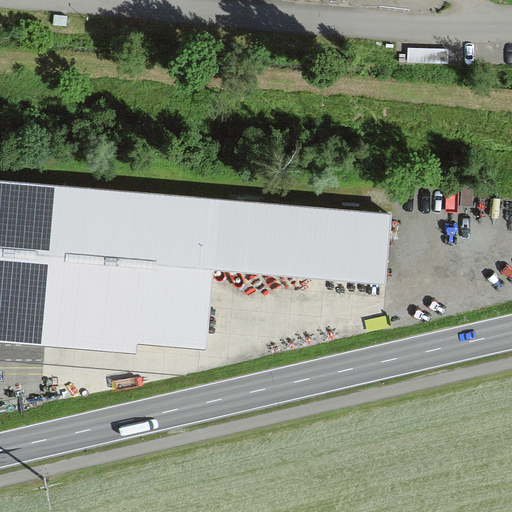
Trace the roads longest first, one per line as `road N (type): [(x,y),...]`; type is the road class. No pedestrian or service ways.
road 1 (primary): [(0,450),(511,331)]
road 2 (unclassified): [(511,28),(430,30),(58,0)]
